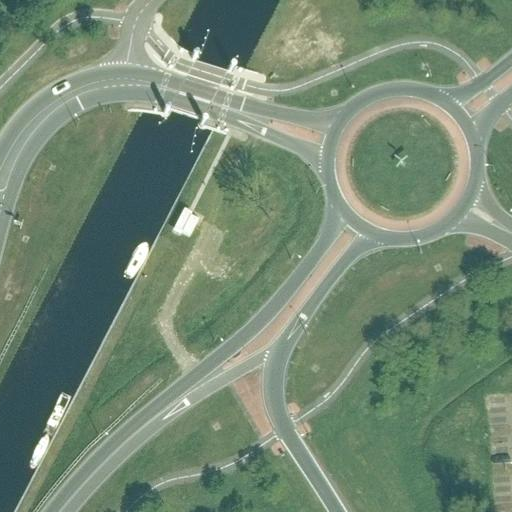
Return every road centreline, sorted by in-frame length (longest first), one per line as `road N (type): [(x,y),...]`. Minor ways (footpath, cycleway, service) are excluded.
road 1 (primary): [(338,206),(329,235),(283,296),(207,366),(199,385)]
road 2 (primary): [(199,385),(127,441),(60,511)]
road 3 (motorway): [(336,511),(276,414),(278,349)]
road 4 (primary): [(0,183),(27,132),(53,107),(123,83)]
road 5 (primary): [(278,349),(344,262),(379,237)]
road 6 (primary): [(123,83),(240,114)]
